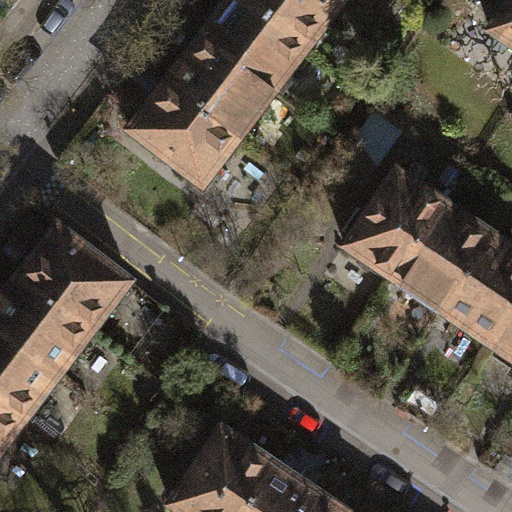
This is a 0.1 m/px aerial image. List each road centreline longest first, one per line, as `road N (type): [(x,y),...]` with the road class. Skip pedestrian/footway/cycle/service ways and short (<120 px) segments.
road 1 (residential): [(504,511),(206,310),(0,151)]
road 2 (residential): [(96,0),(0,126)]
